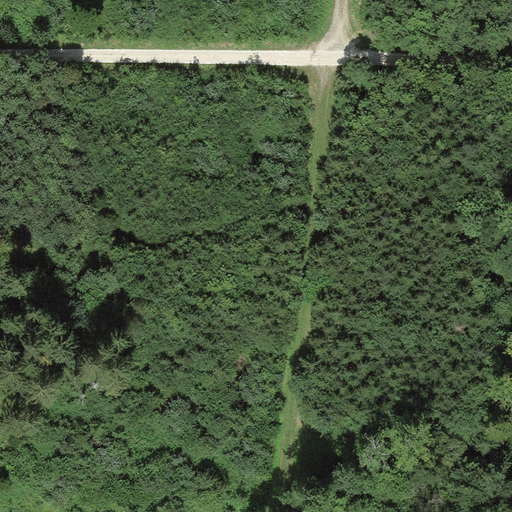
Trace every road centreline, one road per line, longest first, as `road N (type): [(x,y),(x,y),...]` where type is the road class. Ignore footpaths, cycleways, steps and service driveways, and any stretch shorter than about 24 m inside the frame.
road 1 (track): [(333,62),(270,511)]
road 2 (track): [(333,62),(0,58)]
road 3 (track): [(511,65),(333,62)]
